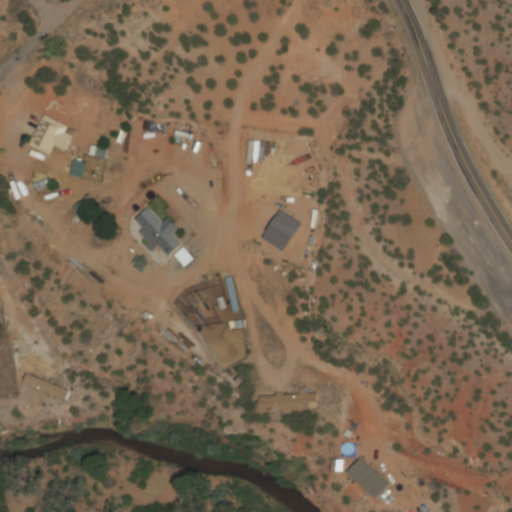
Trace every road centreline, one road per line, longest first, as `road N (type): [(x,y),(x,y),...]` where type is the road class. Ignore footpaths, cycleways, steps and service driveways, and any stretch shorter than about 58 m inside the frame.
road 1 (residential): [(301,0),(276,29),(230,121),(241,282),(281,335),(329,370),(353,401)]
road 2 (primary): [(511,244),(471,178),(400,0)]
